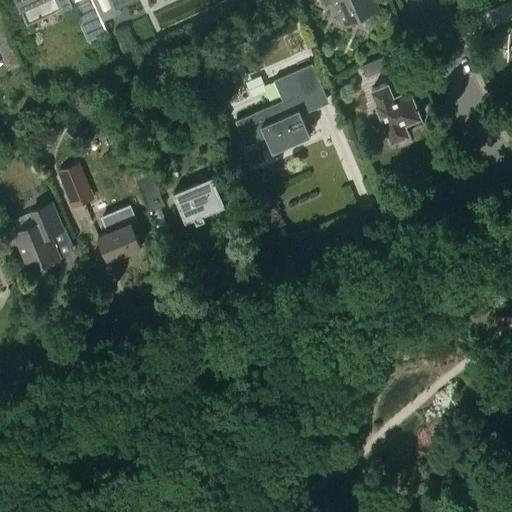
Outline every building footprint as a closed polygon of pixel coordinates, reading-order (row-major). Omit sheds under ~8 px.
[(16,0),(27,24),(71,4),(87,41),(106,32),(107,35),(108,34),(102,21),(92,0),(16,0)] [(92,0),(102,21),(121,13),(118,6),(132,0),(92,0)] [(319,0),(321,5),(333,0),(343,24),(379,9),(375,0),(319,0)] [(367,77),(384,70),(379,59),(362,65),(367,77)] [(282,101),(255,112),(235,121),(243,140),(255,134),(258,140),(266,137),(272,151),(309,135),(294,100),(309,94),(313,104),(326,99),(312,64),(273,80),(282,101)] [(408,90),(404,81),(398,79),(372,89),(376,101),(376,102),(379,110),(376,111),(381,123),(384,122),(391,140),(409,133),(408,131),(423,125),(419,117),(421,116),(410,89),(408,90)] [(86,107),(66,129),(74,137),(94,115),(86,107)] [(151,173),(136,179),(149,211),(164,205),(151,173)] [(224,205),(211,176),(172,192),(184,222),(193,218),(195,222),(204,219),(202,214),(224,205)] [(72,207),(84,201),(74,178),(61,183),(72,207)] [(31,211),(36,223),(14,232),(29,269),(59,257),(50,236),(62,230),(51,203),(31,211)] [(108,259),(141,246),(131,221),(98,235),(108,259)]
